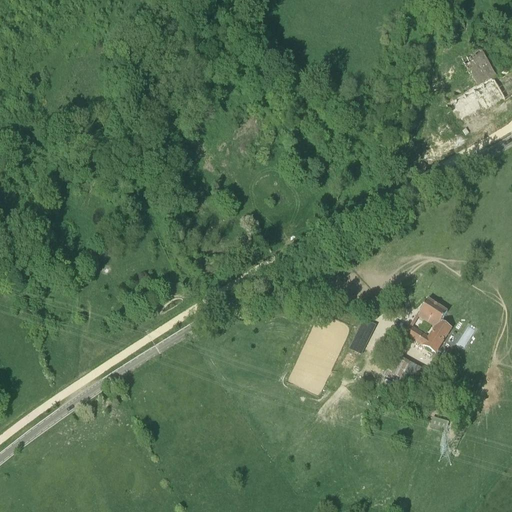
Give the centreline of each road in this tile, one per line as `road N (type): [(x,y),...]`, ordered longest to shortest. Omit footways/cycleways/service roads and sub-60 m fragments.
road 1 (tertiary): [(0,459),(225,306),(511,141)]
road 2 (track): [(401,202),(426,104),(465,77)]
